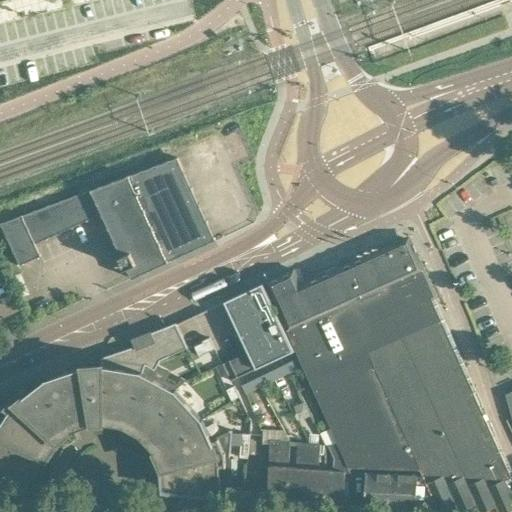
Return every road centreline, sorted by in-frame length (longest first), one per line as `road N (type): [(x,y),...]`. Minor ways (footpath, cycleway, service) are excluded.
road 1 (residential): [(0,367),(181,283)]
road 2 (residential): [(181,283),(315,233),(358,202)]
road 3 (residential): [(358,202),(393,197),(438,154),(511,113)]
road 4 (unclassified): [(292,0),(317,100),(310,145),(318,174)]
road 5 (unclassified): [(318,174),(259,236),(181,283)]
road 6 (unclassified): [(171,511),(0,497)]
road 7 (unclassified): [(483,95),(460,79),(406,93),(359,86)]
